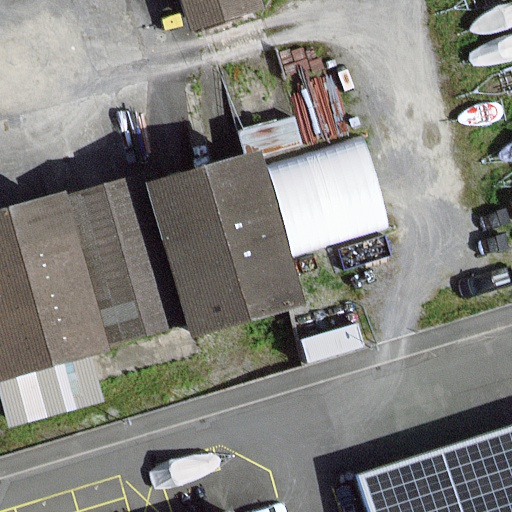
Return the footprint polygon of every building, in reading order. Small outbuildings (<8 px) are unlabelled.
[(253,0),(185,0),(194,27),(256,8),(253,0)] [(289,248),(388,216),(360,127),(260,159),(289,248)] [(300,299),(256,154),(154,185),(197,329),(300,299)] [(122,181),(61,198),(104,345),(164,328),(122,181)] [(0,215),(0,375),(104,345),(61,198),(0,215)] [(511,511),(511,437),(353,487),(360,511),(511,511)]
